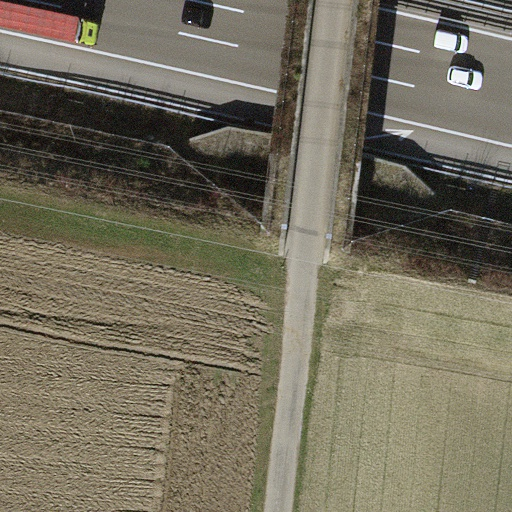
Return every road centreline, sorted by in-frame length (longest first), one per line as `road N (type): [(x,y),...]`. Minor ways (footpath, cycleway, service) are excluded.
road 1 (motorway): [(100,0),(511,93)]
road 2 (track): [(279,511),(309,232)]
road 3 (track): [(337,0),(309,232)]
